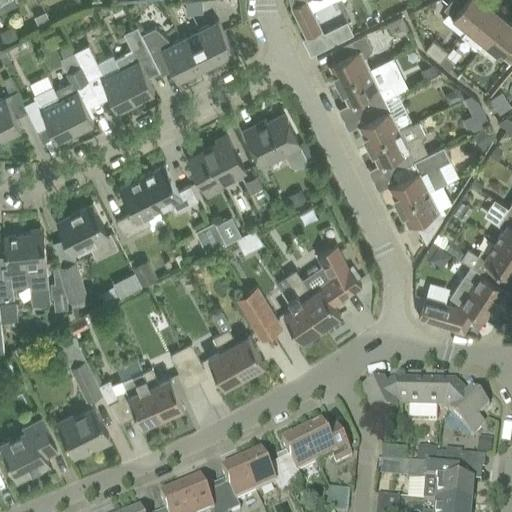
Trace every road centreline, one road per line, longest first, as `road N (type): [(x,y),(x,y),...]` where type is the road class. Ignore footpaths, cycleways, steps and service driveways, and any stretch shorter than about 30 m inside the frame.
road 1 (residential): [(38,511),(330,374)]
road 2 (residential): [(289,62),(47,181),(0,180)]
road 3 (residential): [(385,327),(394,303),(386,245),(289,62)]
road 4 (residential): [(357,511),(365,444),(330,374)]
